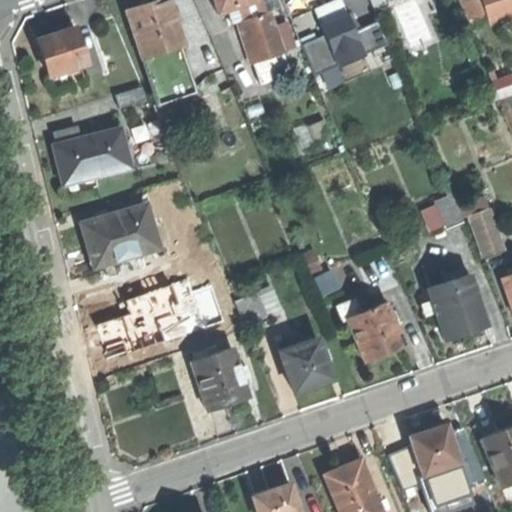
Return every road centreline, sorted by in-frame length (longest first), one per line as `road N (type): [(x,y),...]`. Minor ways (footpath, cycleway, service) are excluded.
road 1 (residential): [(88,505),(511,361)]
road 2 (residential): [(0,137),(88,505)]
